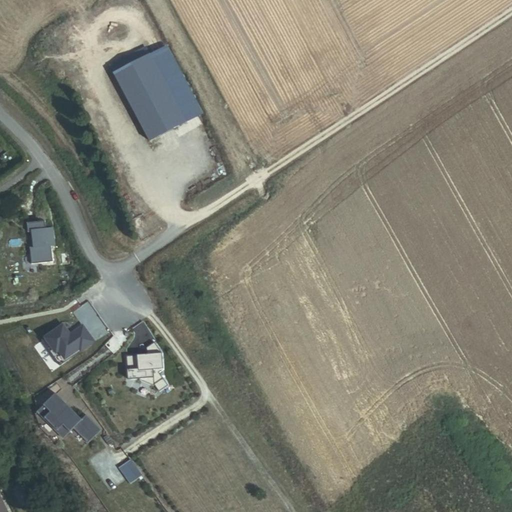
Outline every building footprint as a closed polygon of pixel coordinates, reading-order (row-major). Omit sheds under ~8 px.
[(151,59),(148,52),(112,70),(150,144),(186,126),(151,59)] [(165,52),(151,59),(186,126),(200,119),(165,52)] [(51,267),(49,252),(52,251),(51,234),(44,234),(44,226),(25,228),(26,237),(31,237),(32,252),(28,253),(29,269),(51,267)] [(71,336),(65,328),(49,340),(59,355),(62,353),(69,362),(83,352),(84,354),(97,344),(86,329),(72,339),(70,337),(71,336)] [(170,389),(161,376),(165,373),(164,356),(156,346),(148,351),(149,357),(149,360),(136,361),(134,359),(128,360),(130,384),(141,382),(141,383),(157,389),(161,395),(170,389)] [(88,431),(64,406),(46,422),(70,448),(80,439),(96,453),(108,442),(93,427),(88,431)] [(23,510),(34,505),(26,489),(16,494),(23,510)]
